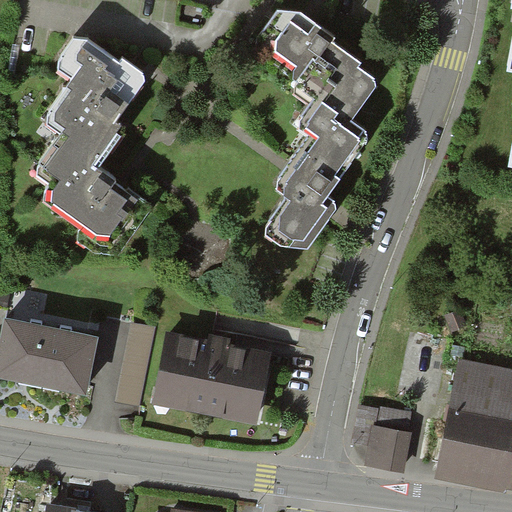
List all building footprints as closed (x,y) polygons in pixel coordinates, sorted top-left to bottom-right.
[(293,244),(312,243),(335,212),(338,208),(337,199),(329,193),(372,139),(371,131),(355,116),(379,85),(378,75),(361,64),(365,58),(309,16),(304,13),(280,11),(260,32),(265,58),(317,95),(300,121),(313,131),(287,167),(281,174),(280,188),(287,196),(272,219),(282,226),(278,234),(293,244)] [(119,192),(109,185),(114,178),(98,166),(122,132),(113,126),(131,101),(118,92),(111,87),(119,76),(89,55),(50,110),(73,126),(36,178),(59,195),(50,207),(112,251),(142,208),(119,192)] [(0,377),(88,394),(99,338),(5,320),(0,345),(0,377)] [(131,326),(118,401),(141,405),(154,330),(131,326)] [(169,332),(156,402),(260,420),(272,351),(169,332)] [(511,372),(460,361),(435,478),(506,492),(507,487),(511,488),(511,372)] [(369,446),(365,465),(402,472),(409,434),(407,433),(411,413),(382,407),(381,410),(360,406),(353,443),(369,446)]
